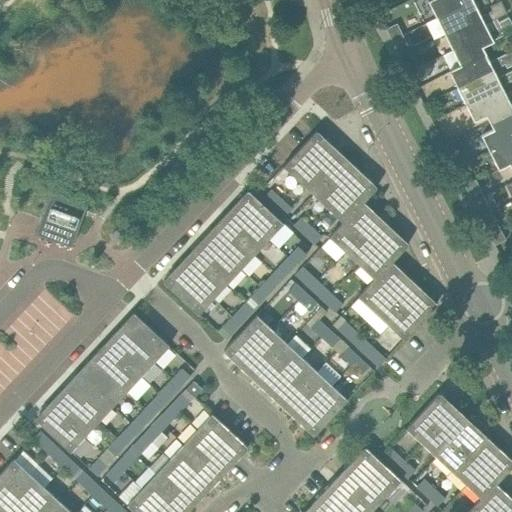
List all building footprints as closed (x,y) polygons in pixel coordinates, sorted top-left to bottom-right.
[(428,0),(436,17),(460,6),(457,0),(428,0)] [(457,0),(460,6),(436,17),(445,33),(468,22),(464,14),(475,9),(477,8),(488,2),(487,0),(457,0)] [(477,8),(475,9),(464,14),(468,22),(445,33),(453,49),(476,38),(472,30),(483,25),(485,24),(507,13),(501,1),(490,6),(492,10),(481,16),(477,8)] [(485,24),(483,25),(472,30),(476,38),(453,49),(461,65),(461,66),(485,53),(482,46),(494,41),(493,40),(511,30),(511,23),(509,17),(498,22),(500,26),(489,32),(485,24)] [(391,40),(402,34),(397,23),(386,28),(391,40)] [(402,34),(391,40),(397,51),(408,46),(402,34)] [(485,53),(461,66),(461,65),(449,70),(457,87),(481,76),(485,84),(496,78),(497,77),(493,69),(504,64),(506,68),(511,64),(511,52),(511,50),(489,61),(485,53)] [(511,70),(497,77),(496,78),(485,84),(481,76),(457,87),(466,104),(489,92),(493,100),(504,94),(505,93),(501,85),(511,79),(511,70)] [(511,90),(505,93),(504,94),(493,100),(489,92),(466,104),(474,121),(486,115),(490,122),(511,110),(511,106),(510,102),(511,100),(511,90)] [(511,110),(490,122),(493,129),(481,135),(490,152),(511,140),(511,137),(509,132),(511,130),(511,110)] [(511,130),(509,132),(511,137),(511,140),(490,152),(498,169),(510,163),(509,162),(511,160),(511,130)] [(325,138),(315,131),(282,166),(298,180),(331,145),(324,139),(325,138)] [(338,151),(338,152),(331,145),(298,180),(313,194),(346,159),(345,158),(338,151)] [(354,166),(347,160),(346,159),(313,194),(328,209),(361,174),(354,167),(354,166)] [(368,179),(367,180),(361,174),(328,209),(342,222),(359,206),(363,202),(376,188),(373,185),(368,179)] [(470,197),(481,191),(475,179),(464,184),(470,197)] [(273,207),(281,198),(271,189),(264,198),(273,207)] [(41,217),(35,233),(50,239),(52,233),(74,241),(88,203),(51,190),(41,217)] [(239,199),(240,199),(234,205),(269,238),(283,223),(248,190),(245,193),(239,199)] [(478,213),(489,207),(483,195),(472,201),(478,213)] [(281,198),(273,207),(284,216),(292,207),(281,198)] [(363,202),(359,206),(342,222),(329,236),(345,251),(378,216),(375,214),(370,208),(369,208),(363,202)] [(222,219),(220,221),(255,254),(269,238),(234,205),(227,213),(226,212),(222,219)] [(486,229),(498,223),(491,211),(480,217),(486,229)] [(304,235),(311,226),(301,216),(293,224),(304,235)] [(386,223),(379,218),(378,216),(345,251),(360,265),(393,230),(385,224),(386,223)] [(211,228),(212,229),(206,236),(241,269),(255,254),(220,221),(218,223),(211,228)] [(311,226),(304,235),(313,244),(321,236),(311,226)] [(494,245),(506,239),(500,227),(488,233),(494,245)] [(116,229),(111,234),(120,243),(125,238),(116,229)] [(400,236),(399,236),(393,230),(360,265),(373,278),(374,279),(390,261),(391,262),(408,244),(405,242),(400,236)] [(199,243),(199,242),(194,248),(191,251),(227,284),(241,269),(206,236),(199,243)] [(288,256),(296,263),(304,255),(296,247),(288,256)] [(184,258),(184,259),(177,266),(213,299),(227,284),(191,251),(190,253),(184,258)] [(274,271),(282,279),(296,263),(288,256),(274,271)] [(390,261),(374,279),(373,278),(357,296),(373,311),(406,276),(399,270),(400,269),(393,263),(391,262),(390,261)] [(166,278),(163,281),(199,314),(213,299),(177,266),(172,272),(171,272),(166,278)] [(310,288),(317,281),(301,267),(294,274),(310,288)] [(260,286),(268,294),(282,279),(274,271),(260,286)] [(413,282),(406,276),(373,311),(388,325),(421,290),(419,288),(413,282)] [(325,302),(332,295),(317,281),(310,288),(325,302)] [(298,301),(306,292),(296,282),(288,290),(298,301)] [(245,301),(253,309),(268,294),(260,286),(245,301)] [(429,297),(423,292),(421,290),(388,325),(403,339),(436,304),(429,297)] [(306,292),(298,301),(308,311),(316,302),(306,292)] [(332,295),(325,302),(334,311),(341,304),(332,295)] [(231,316),(239,324),(253,309),(245,301),(231,316)] [(126,322),(120,328),(155,361),(169,346),(134,313),(131,316),(125,321),(126,322)] [(256,314),(237,335),(224,350),(239,364),(272,328),(256,314)] [(239,324),(231,316),(222,326),(230,333),(239,324)] [(320,337),(328,329),(318,319),(310,327),(320,337)] [(348,338),(356,331),(344,320),(337,328),(348,338)] [(108,341),(106,343),(141,376),(155,361),(120,328),(113,335),(112,335),(108,341)] [(254,378),(287,343),(272,328),(239,364),(254,378)] [(328,329),(320,337),(330,347),(338,338),(328,329)] [(364,352),(371,344),(356,331),(348,338),(364,352)] [(97,351),(98,351),(92,358),(127,391),(141,376),(106,343),(103,346),(97,351)] [(254,378),(269,392),(302,357),(287,343),(254,378)] [(364,352),(378,366),(385,359),(371,344),(364,352)] [(351,365),(359,357),(348,346),(340,355),(351,365)] [(284,406),(287,403),(317,371),(302,357),(269,392),(284,406)] [(359,357),(351,365),(359,374),(368,366),(359,357)] [(84,364),(80,371),(78,373),(113,406),(127,391),(92,358),(85,365),(84,364)] [(182,386),(190,377),(182,369),(173,378),(182,386)] [(299,420),(332,385),(317,371),(287,403),(284,406),(299,420)] [(70,381),(63,388),(99,421),(113,406),(78,373),(75,375),(70,380),(70,381)] [(159,393),(168,401),(182,386),(173,378),(159,393)] [(185,389),(194,397),(202,388),(193,380),(185,389)] [(347,399),(333,386),(332,385),(299,420),(314,434),(347,399)] [(57,394),(52,400),(49,403),(85,436),(99,421),(63,388),(57,395),(57,394)] [(171,404),(180,412),(194,397),(185,389),(171,404)] [(145,408),(154,416),(168,401),(159,393),(145,408)] [(446,400),(438,393),(405,428),(421,442),(453,407),(452,406),(446,399),(446,400)] [(42,410),(42,411),(35,418),(71,451),(85,436),(49,403),(48,405),(42,410)] [(157,419),(166,426),(180,412),(171,404),(157,419)] [(463,414),(456,409),(453,407),(421,442),(436,456),(469,421),(462,415),(463,414)] [(131,423),(139,431),(154,416),(145,408),(131,423)] [(212,413),(198,428),(231,459),(233,461),(247,446),(212,413)] [(143,433),(151,441),(166,426),(157,419),(143,433)] [(476,427),(475,428),(469,421),(436,456),(451,471),(484,435),(482,434),(476,427)] [(116,438),(125,446),(139,431),(131,423),(116,438)] [(233,461),(231,459),(198,428),(184,443),(219,476),(233,461)] [(55,444),(40,430),(31,439),(46,453),(55,444)] [(128,448),(137,456),(151,441),(143,433),(128,448)] [(492,442),(486,437),(484,435),(451,471),(466,485),(499,449),(492,443),(492,442)] [(102,453),(111,461),(125,446),(116,438),(102,453)] [(204,491),(219,476),(184,443),(169,458),(204,491)] [(62,468),(70,458),(55,444),(46,453),(62,468)] [(404,460),(389,446),(381,455),(396,469),(404,460)] [(400,480),(365,447),(351,462),(386,495),(400,480)] [(114,463),(123,471),(137,456),(128,448),(114,463)] [(506,455),(505,455),(499,449),(466,485),(481,498),(491,488),(495,484),(511,466),(511,461),(506,455)] [(111,461),(102,453),(89,467),(97,475),(111,461)] [(0,503),(29,472),(14,458),(0,472),(0,503)] [(77,482),(85,472),(70,458),(62,468),(77,482)] [(169,458),(155,474),(190,506),(204,491),(169,458)] [(404,460),(396,469),(407,479),(415,470),(404,460)] [(386,495),(351,462),(337,477),(372,510),(386,495)] [(123,471),(114,463),(105,473),(113,481),(123,471)] [(0,503),(0,510),(1,511),(20,511),(44,486),(29,472),(0,503)] [(92,496),(100,486),(85,472),(77,482),(92,496)] [(185,511),(190,506),(155,474),(141,489),(166,511),(185,511)] [(370,511),(372,510),(337,477),(323,493),(343,511),(370,511)] [(426,497),(435,488),(424,478),(415,487),(426,497)] [(495,484),(491,488),(481,498),(467,511),(497,511),(510,498),(503,491),(497,486),(495,484)] [(20,511),(48,511),(59,500),(44,486),(20,511)] [(107,510),(116,500),(100,486),(92,496),(107,510)] [(435,488),(426,497),(436,507),(445,498),(435,488)] [(166,511),(141,489),(127,504),(135,511),(166,511)] [(343,511),(323,493),(309,508),(313,511),(343,511)] [(511,511),(511,499),(510,498),(497,511),(511,511)] [(48,511),(71,511),(59,500),(48,511)] [(128,511),(116,500),(107,510),(109,511),(128,511)]
